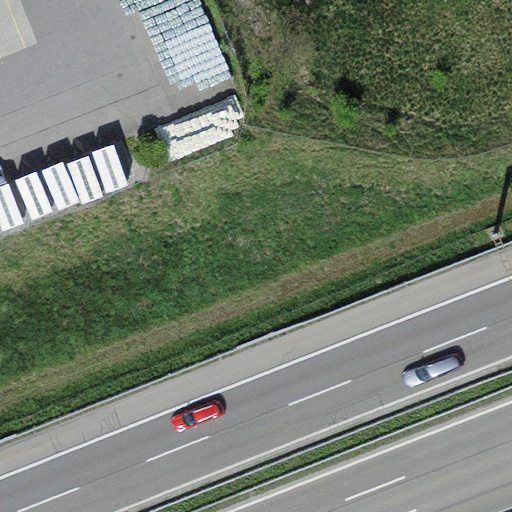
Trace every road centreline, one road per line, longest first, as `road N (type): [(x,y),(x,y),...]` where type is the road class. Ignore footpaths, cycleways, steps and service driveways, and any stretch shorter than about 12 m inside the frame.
road 1 (track): [(511,199),(0,406)]
road 2 (motorway): [(511,317),(17,511)]
road 3 (motorway): [(352,511),(511,450)]
